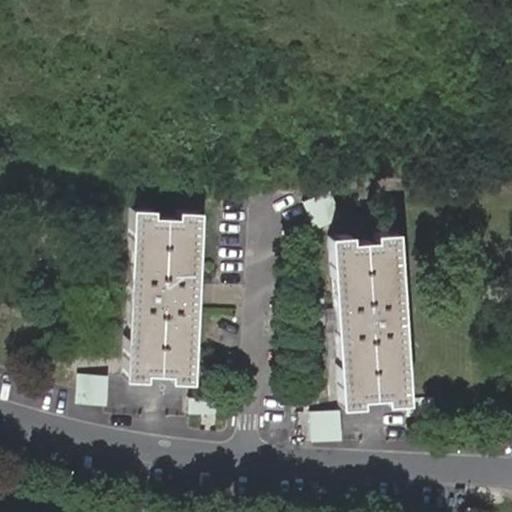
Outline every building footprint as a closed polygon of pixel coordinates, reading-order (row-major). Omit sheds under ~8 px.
[(343,226),(332,197),(306,207),(317,235),(343,226)] [(144,212),(131,380),(153,382),(154,371),(180,373),(178,384),(198,386),(211,219),(192,217),(191,225),(165,223),(166,215),(144,212)] [(406,406),(399,239),(377,240),(378,248),(351,250),(351,242),(330,243),(338,410),(360,409),(359,401),(386,400),(386,408),(406,406)] [(78,372),(76,402),(109,404),(111,374),(78,372)] [(437,407),(406,407),(407,422),(437,422),(437,407)] [(309,417),(311,446),(340,444),(339,415),(309,417)]
